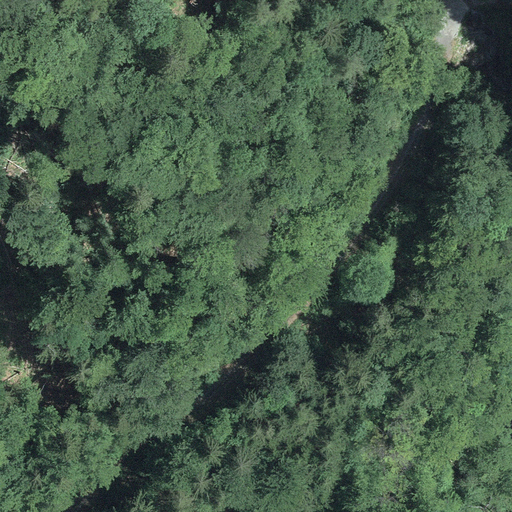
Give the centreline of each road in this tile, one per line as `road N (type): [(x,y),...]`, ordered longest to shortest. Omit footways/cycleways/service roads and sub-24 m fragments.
road 1 (track): [(417,138),(364,224),(239,374),(203,402),(127,438),(96,466),(72,511)]
road 2 (track): [(417,138),(446,24),(461,0)]
